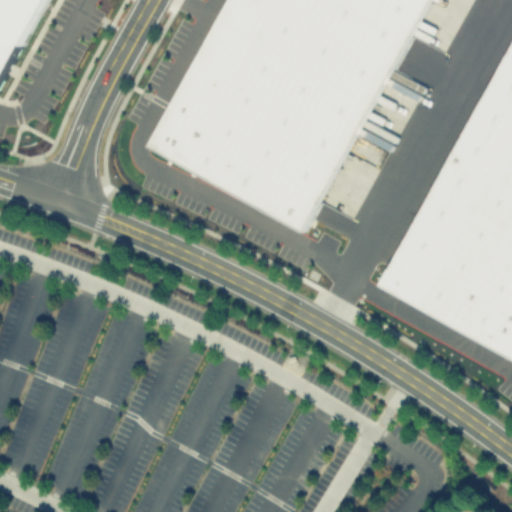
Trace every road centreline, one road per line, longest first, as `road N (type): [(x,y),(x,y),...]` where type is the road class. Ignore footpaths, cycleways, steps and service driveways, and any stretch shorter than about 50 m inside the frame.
road 1 (tertiary): [(144,236),(333,332),(511,451)]
road 2 (tertiary): [(149,0),(88,116),(57,201)]
